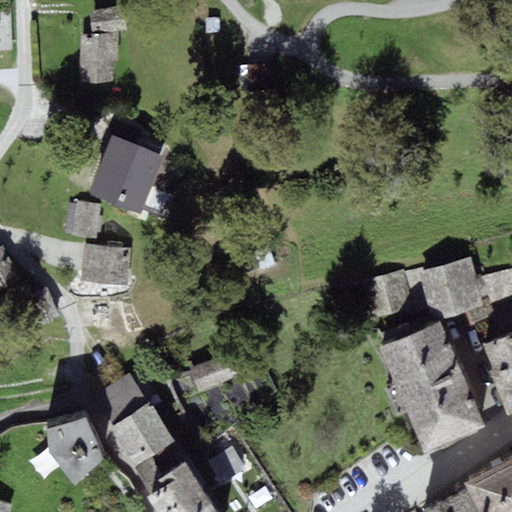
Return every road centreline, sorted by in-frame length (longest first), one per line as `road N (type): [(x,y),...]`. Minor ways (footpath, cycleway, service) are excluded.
road 1 (residential): [(152,511),(92,403),(69,308),(38,269),(0,240)]
road 2 (residential): [(302,48),(331,70),(370,82),(511,81)]
road 3 (residential): [(302,48),(332,13),(471,0)]
road 4 (unclassified): [(511,432),(381,511)]
road 5 (residential): [(0,147),(22,91),(21,0)]
